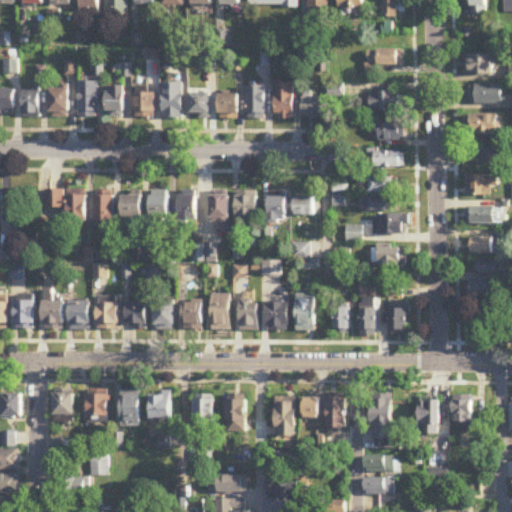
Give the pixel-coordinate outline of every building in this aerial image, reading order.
[(101,0),(84,0),(84,16),(102,16),(101,0)] [(109,0),(110,18),(130,18),(129,0),(109,0)] [(186,0),(164,0),(164,8),(187,8),(186,0)] [(309,0),(309,18),(330,18),(329,0),(309,0)] [(364,0),(339,0),(339,11),(364,11),(364,0)] [(383,0),(383,19),(398,19),(397,0),(383,0)] [(471,0),(472,17),(488,17),(488,0),(471,0)] [(379,67),(405,67),(405,51),(367,51),(367,74),(379,74),(379,67)] [(495,76),(495,55),(466,55),(466,76),(495,76)] [(99,118),(99,82),(81,82),(81,118),(99,118)] [(185,83),(164,83),(164,118),(185,118),(185,83)] [(295,84),(276,84),(276,120),(295,120),(295,84)] [(110,86),(110,118),(126,118),(126,86),(110,86)] [(248,119),(267,119),(267,86),(248,86),(248,119)] [(471,86),(471,106),(504,106),(504,86),(471,86)] [(0,109),(18,110),(18,91),(0,90),(0,109)] [(42,118),(42,90),(26,90),(26,118),(42,118)] [(71,90),(51,90),(51,117),(71,117),(71,90)] [(401,114),(401,93),(371,93),(371,114),(401,114)] [(137,94),(137,118),(156,118),(156,94),(137,94)] [(212,94),(192,94),(192,119),(212,119),(212,94)] [(240,119),(240,95),(220,95),(220,119),(240,119)] [(303,119),(325,119),(325,97),(303,97),(303,119)] [(500,136),(500,116),(468,116),(468,136),(500,136)] [(405,141),(405,123),(380,123),(380,141),(405,141)] [(344,162),(344,152),(333,152),(333,162),(344,162)] [(375,170),(406,170),(406,152),(375,152),(375,170)] [(467,197),(499,197),(499,176),(467,176),(467,197)] [(396,194),(396,179),(366,179),(366,194),(396,194)] [(67,190),(48,190),(48,210),(67,210),(67,190)] [(87,221),(87,191),(70,191),(70,221),(87,221)] [(97,224),(115,224),(115,192),(97,192),(97,224)] [(237,192),(237,220),(258,220),(258,192),(237,192)] [(169,218),(169,195),(152,195),(152,218),(169,218)] [(124,196),(124,218),(144,218),(144,196),(124,196)] [(198,196),(180,196),(180,221),(198,221),(198,196)] [(213,196),(213,223),(231,223),(231,196),(213,196)] [(335,209),(349,208),(348,196),(334,197),(335,209)] [(361,197),(361,213),(397,213),(397,197),(361,197)] [(269,225),(287,225),(287,198),(269,198),(269,225)] [(295,217),(316,217),(316,198),(295,198),(295,217)] [(468,226),(508,226),(508,209),(468,209),(468,226)] [(374,237),(410,237),(410,216),(374,216),(374,237)] [(364,228),(347,228),(347,243),(364,243),(364,228)] [(473,256),(496,256),(496,238),(473,238),(473,256)] [(303,271),(319,271),(319,261),(311,261),(311,244),(297,244),(297,260),(303,260),(303,271)] [(373,268),(407,268),(407,251),(373,251),(373,268)] [(475,276),(501,276),(501,261),(475,261),(475,276)] [(283,262),(264,262),(264,279),(283,279),(283,262)] [(180,283),(199,283),(199,266),(180,266),(180,283)] [(248,267),(235,267),(235,280),(248,280),(248,267)] [(498,282),(473,282),(473,300),(498,300),(498,282)] [(45,331),(66,331),(66,302),(56,302),(56,292),(45,292),(45,331)] [(213,296),(213,331),(232,331),(232,296),(213,296)] [(297,332),(317,332),(317,296),(297,296),(297,332)] [(259,332),(259,300),(242,300),(242,332),(259,332)] [(36,303),(17,303),(17,331),(36,331),(36,303)] [(149,303),(129,303),(129,328),(149,328),(149,303)] [(177,332),(177,303),(156,303),(156,332),(177,332)] [(0,331),(9,331),(9,305),(0,304),(0,331)] [(92,304),(72,304),(72,332),(92,332),(92,304)] [(204,329),(204,304),(185,304),(185,329),(204,329)] [(267,328),(290,328),(291,304),(267,304),(267,328)] [(99,305),(99,331),(119,331),(119,305),(99,305)] [(352,309),(337,309),(337,333),(351,333),(352,309)] [(363,336),(378,336),(378,310),(363,310),(363,336)] [(391,310),(391,333),(407,333),(407,310),(391,310)] [(122,429),(141,429),(141,391),(122,391),(122,429)] [(151,421),(173,421),(172,393),(150,394),(151,421)] [(23,419),(23,395),(3,395),(3,419),(23,419)] [(75,395),(54,395),(54,417),(75,417),(75,395)] [(109,419),(109,396),(88,396),(88,419),(109,419)] [(461,434),(473,434),(473,396),(454,396),(454,425),(461,425),(461,434)] [(394,431),(394,399),(374,399),(374,431),(394,431)] [(321,419),(321,400),(305,400),(305,419),(321,419)] [(328,431),(348,431),(348,400),(328,400),(328,431)] [(194,401),(194,427),(216,427),(216,401),(194,401)] [(248,402),(228,402),(228,434),(248,434),(248,402)] [(421,435),(441,435),(441,402),(421,402),(421,435)] [(297,403),(278,403),(278,441),(297,441),(297,403)] [(17,433),(4,433),(4,448),(17,448),(17,433)] [(20,452),(0,451),(0,471),(20,471),(20,452)] [(92,453),(92,478),(110,478),(110,453),(92,453)] [(388,461),(368,461),(368,474),(402,474),(402,457),(388,457),(388,461)] [(0,496),(21,496),(21,476),(0,476),(0,496)] [(226,485),(219,485),(219,495),(248,495),(248,477),(226,477),(226,485)] [(91,497),(91,479),(59,479),(59,497),(91,497)] [(398,479),(368,479),(368,495),(397,495),(398,479)] [(302,501),(302,481),(269,481),(269,511),(290,511),(291,511),(303,511),(303,501),(302,501)] [(247,511),(248,502),(218,502),(218,511),(247,511)] [(347,511),(347,502),(328,502),(328,511),(347,511)]
